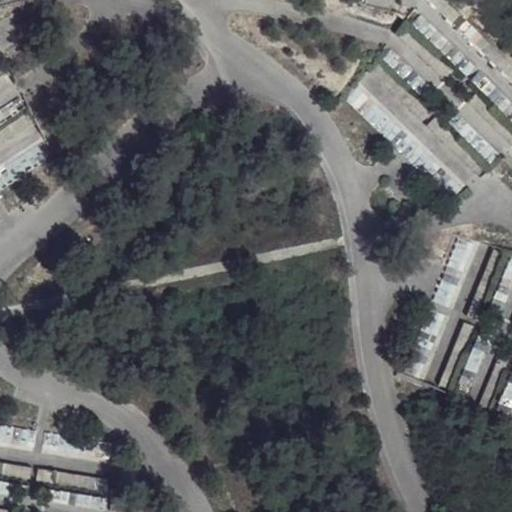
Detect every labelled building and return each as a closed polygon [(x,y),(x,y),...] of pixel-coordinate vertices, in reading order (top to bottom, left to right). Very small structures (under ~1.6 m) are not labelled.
[(453,40),(511,97),(511,64),(470,23),(453,40)] [(353,95),(422,154),(434,140),(419,127),(432,111),(378,66),(353,95)] [(0,191),(55,157),(30,118),(0,136),(0,191)] [(411,375),(456,383),(467,321),(423,313),(411,375)] [(468,391),(489,400),(508,355),(487,346),(468,391)]
